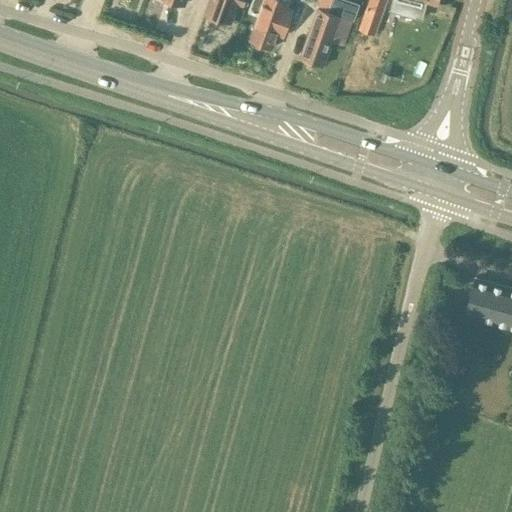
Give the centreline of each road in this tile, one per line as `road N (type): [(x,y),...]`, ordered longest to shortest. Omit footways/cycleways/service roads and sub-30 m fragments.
road 1 (tertiary): [(438,178),(0,37)]
road 2 (unclassified): [(359,511),(438,178)]
road 3 (tertiary): [(438,178),(480,0)]
